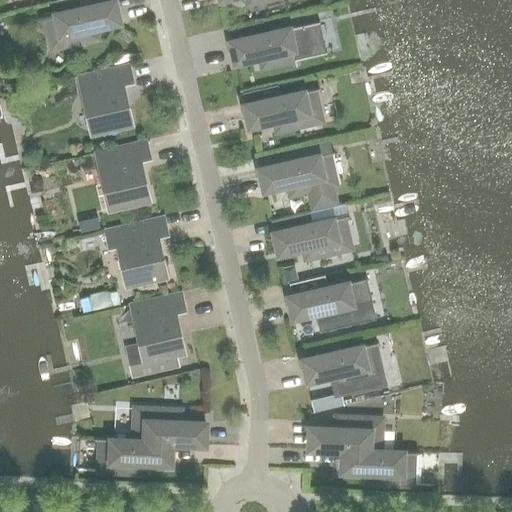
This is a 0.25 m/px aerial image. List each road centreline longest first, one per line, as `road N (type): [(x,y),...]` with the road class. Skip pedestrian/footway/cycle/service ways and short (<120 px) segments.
road 1 (residential): [(248,479),(254,392),(163,0)]
road 2 (residential): [(141,511),(0,506)]
